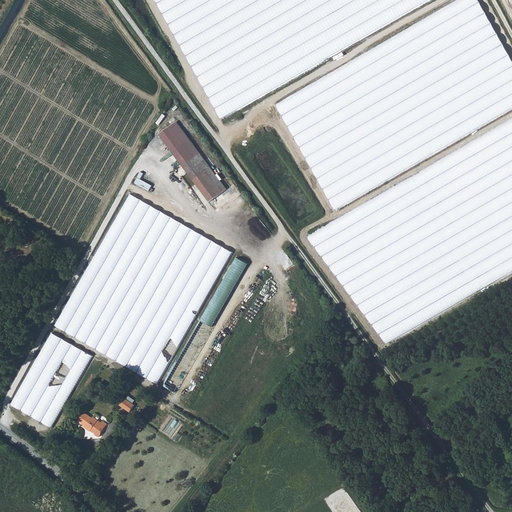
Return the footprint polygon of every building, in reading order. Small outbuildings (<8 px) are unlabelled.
[(155,0),(221,119),(429,0),(155,0)] [(511,54),(480,0),(453,0),(276,101),(337,205),(511,104),(511,54)] [(511,117),(307,233),(385,341),(485,284),(511,268),(511,117)] [(161,134),(201,189),(212,169),(177,122),(161,134)] [(228,190),(212,169),(201,189),(211,203),(228,190)] [(142,180),(145,173),(142,172),(136,184),(151,190),(154,185),(142,180)] [(233,252),(131,194),(57,323),(158,381),(233,252)] [(93,356),(51,333),(12,404),(54,427),(93,356)] [(137,404),(127,398),(122,404),(132,411),(137,404)] [(94,417),(93,418),(85,412),(79,420),(87,426),(85,428),(91,432),(92,431),(96,434),(96,436),(98,438),(101,437),(102,436),(103,434),(102,432),(108,425),(103,421),(102,423),(94,417)]
